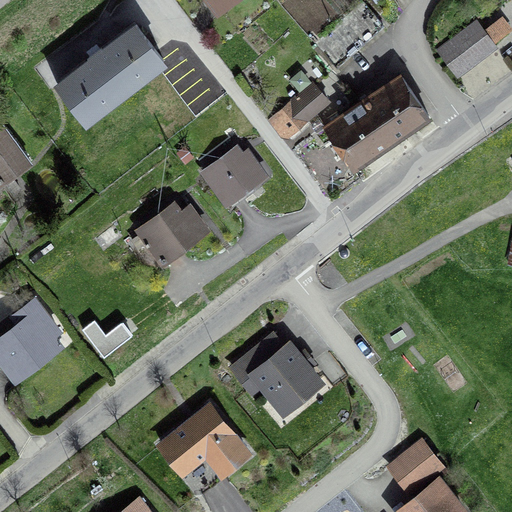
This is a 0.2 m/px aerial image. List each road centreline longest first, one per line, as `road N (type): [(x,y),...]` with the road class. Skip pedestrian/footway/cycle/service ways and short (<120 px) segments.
road 1 (unclassified): [(283,271),(0,496)]
road 2 (residential): [(301,511),(378,450),(388,414),(283,271)]
road 3 (unclassified): [(511,90),(283,271)]
